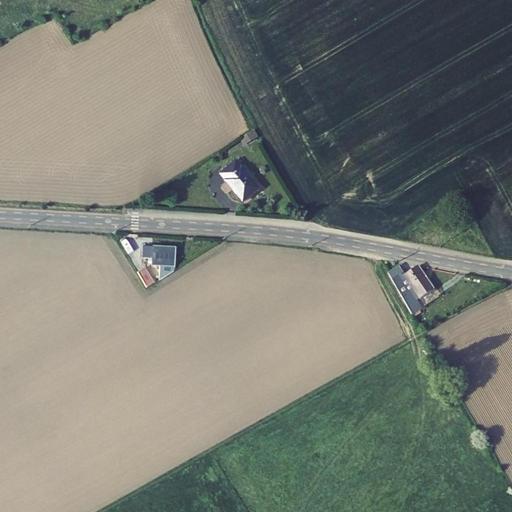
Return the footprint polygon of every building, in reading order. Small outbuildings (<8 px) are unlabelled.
[(242,137),(246,144),(259,137),(255,130),(242,137)] [(244,202),(259,189),(237,161),(221,174),(244,202)] [(152,254),(147,253),(147,260),(148,260),(148,264),(151,265),(173,267),(174,248),(152,247),(152,254)] [(408,265),(397,271),(400,277),(411,271),(408,265)] [(400,277),(413,298),(419,294),(418,293),(422,291),(423,293),(438,285),(427,267),(415,274),(413,270),(411,271),(400,277)] [(146,288),(154,283),(145,268),(137,272),(146,288)] [(427,300),(442,291),(438,285),(423,293),(427,300)] [(447,299),(442,291),(427,300),(431,308),(447,299)] [(423,302),(427,300),(423,293),(419,294),(423,302)] [(413,298),(423,314),(428,311),(423,302),(419,294),(413,298)]
